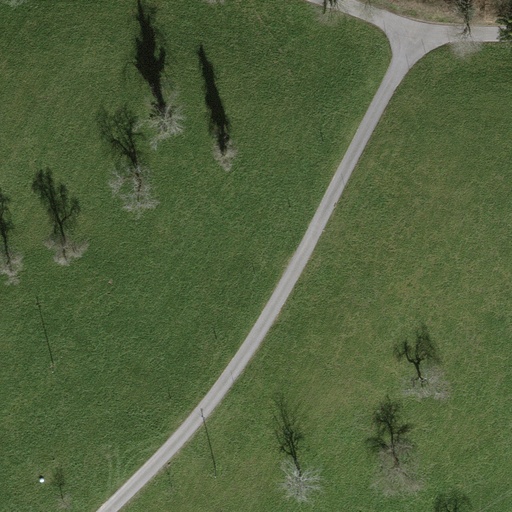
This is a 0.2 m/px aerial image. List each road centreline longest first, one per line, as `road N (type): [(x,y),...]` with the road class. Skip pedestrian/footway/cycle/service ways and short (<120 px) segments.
road 1 (track): [(418,38),(367,146),(223,398),(111,511)]
road 2 (unclassified): [(511,30),(418,38),(316,0)]
